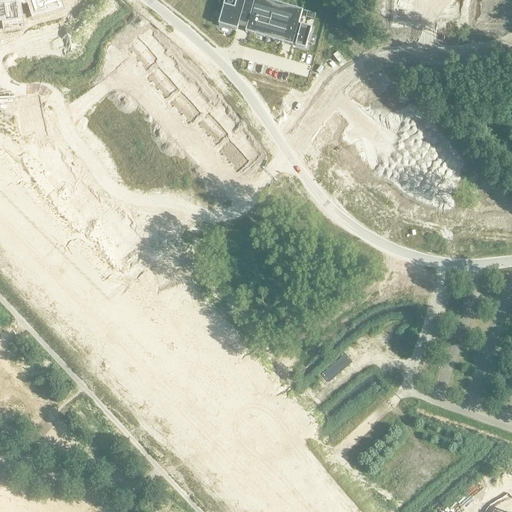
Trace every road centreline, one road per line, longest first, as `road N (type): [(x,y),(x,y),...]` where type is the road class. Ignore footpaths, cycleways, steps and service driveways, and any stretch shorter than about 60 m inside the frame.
road 1 (residential): [(281,155),(257,197),(225,215),(123,196),(64,131),(50,96),(15,90),(0,78)]
road 2 (tertiary): [(281,155),(229,77),(146,0)]
road 3 (tertiary): [(444,263),(325,222),(281,155)]
road 4 (track): [(354,471),(310,415),(212,338)]
road 5 (track): [(14,372),(108,468),(121,488),(119,511)]
road 6 (unclassified): [(405,390),(444,263)]
